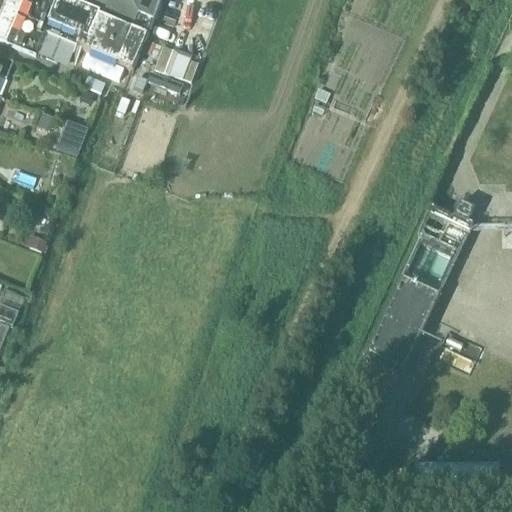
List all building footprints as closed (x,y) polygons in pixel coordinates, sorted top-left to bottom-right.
[(161,0),(44,0),(43,3),(35,0),(0,0),(0,44),(36,59),(49,27),(81,41),(77,50),(131,73),(153,24),(161,0)] [(164,49),(154,80),(187,91),(191,80),(187,78),(194,59),(164,49)] [(0,80),(5,83),(12,67),(0,61),(0,80)] [(465,228),(472,214),(458,207),(451,221),(430,212),(417,240),(422,242),(403,283),(402,282),(366,360),(403,377),(439,299),(435,297),(454,256),(456,257),(468,229),(465,228)] [(0,323),(14,329),(19,317),(0,308),(0,323)] [(0,353),(9,331),(0,327),(0,353)] [(419,491),(419,508),(454,507),(454,506),(454,490),(419,491)]
